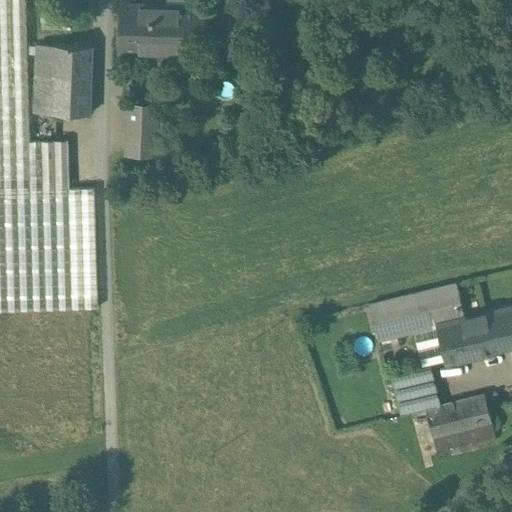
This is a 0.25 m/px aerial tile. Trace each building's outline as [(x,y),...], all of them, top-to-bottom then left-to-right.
[(23,0),(0,0),(0,189),(29,189),(23,0)] [(203,6),(122,3),(120,51),(147,53),(147,62),(149,63),(162,64),(164,62),(164,53),(201,54),(203,6)] [(90,45),(37,44),(35,112),(88,113),(90,45)] [(201,69),(201,54),(164,53),(164,62),(162,64),(164,68),(201,69)] [(156,102),(128,102),(127,153),(155,154),(156,102)] [(29,189),(0,189),(0,429),(100,427),(94,188),(29,189)] [(456,282),(369,302),(378,339),(414,330),(438,325),(437,322),(464,316),(456,282)] [(437,322),(438,325),(446,360),(447,362),(511,346),(511,307),(511,305),(464,316),(437,322)] [(438,325),(414,330),(422,366),(446,360),(438,325)] [(430,365),(391,375),(400,415),(424,408),(440,404),(430,365)] [(440,404),(424,408),(437,458),(496,443),(485,394),(440,404)]
